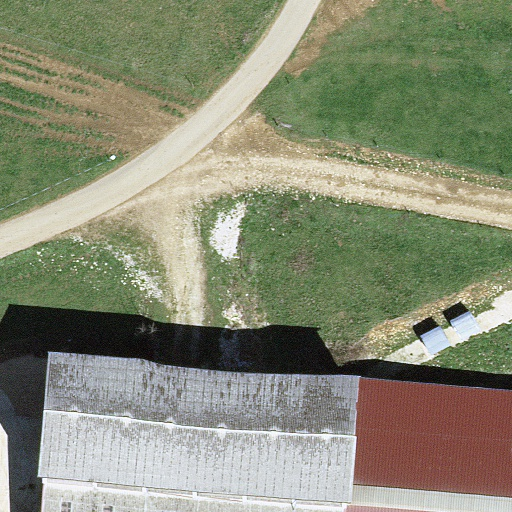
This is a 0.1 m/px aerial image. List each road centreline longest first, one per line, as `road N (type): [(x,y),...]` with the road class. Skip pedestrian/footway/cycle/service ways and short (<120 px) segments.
road 1 (track): [(302,0),(265,59),(182,142),(97,195),(0,236)]
road 2 (track): [(182,142),(511,206)]
